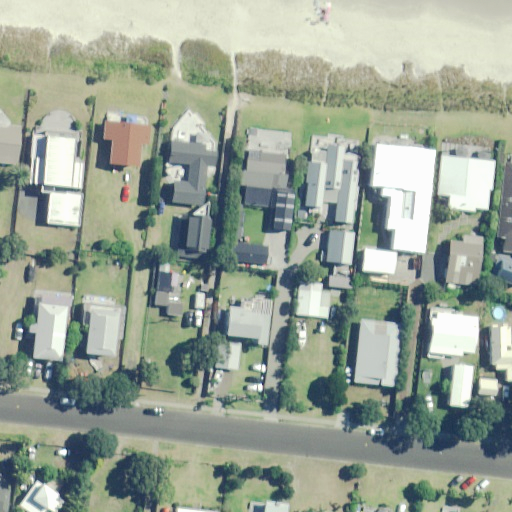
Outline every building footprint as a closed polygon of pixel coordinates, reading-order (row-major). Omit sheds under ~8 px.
[(146,145),(147,127),(103,123),(101,140),(109,141),(106,165),(136,168),(138,145),(146,145)] [(0,163),(14,165),(17,130),(0,128),(0,163)] [(289,133),(257,130),(257,137),(244,136),(237,208),(271,212),(270,221),(290,223),(293,195),(281,194),(285,158),(287,158),(289,133)] [(70,139),(30,136),(26,185),(78,189),(80,164),(69,163),(70,139)] [(204,146),(168,142),(166,164),(187,166),(185,183),(171,182),(169,203),(200,206),(203,168),(211,168),(212,154),(203,153),(204,146)] [(426,161),(374,156),(371,181),(384,183),(383,191),(390,192),(387,226),(394,227),(392,247),(416,250),(426,161)] [(490,162),(437,157),(434,195),(444,196),(443,209),(470,212),(471,209),(483,210),(485,190),(488,190),(490,162)] [(339,164),(323,163),(323,167),(304,167),(303,197),(319,198),(320,195),(335,195),(334,209),(353,210),(354,171),(339,171),(339,164)] [(511,165),(502,164),(494,237),(502,237),(501,251),(511,252),(511,165)] [(78,195),(47,193),(46,225),(76,227),(78,195)] [(206,218),(179,216),(175,257),(203,259),(206,218)] [(341,235),(318,233),(317,259),(339,261),(341,235)] [(475,286),(478,238),(446,236),(443,283),(475,286)] [(266,247),(229,244),(227,263),(264,267),(266,247)] [(392,253),(360,250),(358,271),(390,274),(392,253)] [(511,263),(495,258),(489,278),(511,286),(511,263)] [(166,273),(167,268),(157,267),(153,306),(164,306),(165,294),(169,295),(171,273),(166,273)] [(328,293),(297,289),(294,315),(325,318),(328,293)] [(389,290),(371,289),(371,301),(389,302),(389,290)] [(268,301),(250,299),(248,312),(226,310),(222,336),(253,340),(252,345),(262,346),(268,301)] [(179,304),(166,304),(165,316),(179,317),(179,304)] [(62,307),(34,305),(32,326),(26,325),(25,333),(32,333),(29,359),(57,361),(62,307)] [(119,340),(120,309),(85,307),(83,355),(110,357),(111,340),(119,340)] [(474,317),(430,313),(426,354),(471,358),(474,317)] [(399,325),(358,321),(351,383),(392,387),(399,325)] [(511,344),(507,345),(507,325),(487,325),(489,370),(504,370),(504,382),(511,381),(511,344)] [(236,345),(219,345),(218,369),(235,370),(236,345)] [(469,367),(450,365),(446,406),(465,408),(469,367)] [(494,381),(477,380),(475,394),(492,396),(494,381)] [(62,484),(52,476),(43,488),(39,486),(28,500),(42,510),(62,484)] [(237,495),(229,494),(228,508),(235,509),(237,495)]
